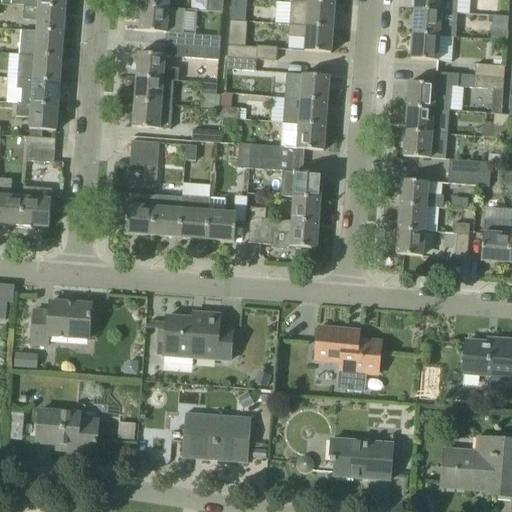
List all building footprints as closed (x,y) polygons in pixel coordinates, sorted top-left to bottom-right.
[(65,0),(13,0),(13,6),(23,7),(65,10),(65,0)] [(141,0),(141,8),(168,10),(168,9),(168,0),(141,0)] [(440,12),(440,13),(456,14),(457,0),(414,0),(414,10),(440,12)] [(222,13),(223,2),(207,1),(207,12),(222,13)] [(334,4),(291,1),(291,5),(289,25),(288,26),(332,29),(334,4)] [(36,33),(63,35),(65,10),(23,7),(22,21),(37,22),(36,32),(36,33)] [(168,10),(141,8),(136,8),(135,20),(140,21),(139,32),(182,35),(184,11),(168,9),(168,10)] [(229,22),(245,23),(246,10),(230,9),(229,22)] [(414,10),(412,34),(439,36),(438,37),(455,38),(456,26),(439,25),(440,13),(440,12),(414,10)] [(490,30),(490,41),(506,42),(507,18),(491,17),(490,30)] [(332,29),(288,26),(287,39),(305,40),(304,52),(330,54),(332,29)] [(20,31),(18,56),(61,59),(63,35),(36,33),(36,32),(20,31)] [(439,36),(412,34),(410,60),(437,62),(438,37),(439,36)] [(219,49),(219,48),(220,38),(191,36),(190,47),(219,49)] [(227,46),(226,58),(256,60),(275,62),(277,49),(257,47),(257,48),(227,46)] [(190,47),(190,59),(218,61),(219,49),(190,47)] [(136,79),(178,82),(179,70),(164,69),(165,56),(138,54),(136,79)] [(19,81),(32,82),(59,83),(61,59),(18,56),(18,58),(21,58),(19,81)] [(256,60),(226,58),(225,70),(255,73),(256,60)] [(475,65),(474,77),(503,79),(504,68),(475,65)] [(284,99),(327,103),(328,77),(302,75),(286,74),(284,99)] [(406,108),(433,110),(449,112),(450,100),(452,75),(435,74),(435,86),(408,83),(406,108)] [(501,115),(503,79),(474,77),(473,89),(492,90),(491,114),(493,114),(501,115)] [(136,79),(134,103),(171,107),(173,82),(178,83),(178,82),(136,79)] [(17,103),(17,104),(58,107),(59,83),(32,82),(19,81),(8,80),(6,103),(17,103)] [(217,85),(201,84),(200,95),(216,97),(217,85)] [(223,95),(221,97),(220,97),(218,98),(217,110),(223,110),(223,109),(231,109),(232,95),(223,95)] [(282,124),(325,127),(327,103),(284,99),(282,124)] [(169,131),(171,107),(134,103),(132,128),(169,131)] [(56,132),(58,107),(17,104),(16,118),(29,119),(29,131),(56,132)] [(406,108),(404,133),(431,135),(433,110),(406,108)] [(231,109),(223,109),(223,110),(222,119),(236,120),(237,120),(238,110),(231,109)] [(506,141),(508,120),(508,116),(501,116),(501,115),(493,114),(491,140),(506,141)] [(280,149),(297,150),(323,152),(325,127),(282,124),(280,149)] [(191,143),(220,145),(221,133),(192,131),(191,143)] [(446,136),(431,135),(404,133),(402,158),(445,161),(446,136)] [(27,138),(26,150),(54,152),(55,140),(27,138)] [(131,142),(130,154),(158,156),(159,144),(131,142)] [(237,169),(249,170),(250,159),(251,146),(239,145),(237,169)] [(184,162),(195,162),(196,147),(185,146),(184,162)] [(251,146),(250,159),(276,160),(277,148),(251,146)] [(26,150),(25,162),(53,164),(54,152),(26,150)] [(277,152),(278,172),(300,171),(299,151),(277,152)] [(144,167),(143,181),(156,182),(158,156),(130,154),(129,166),(144,167)] [(488,156),(487,163),(490,164),(502,165),(503,157),(488,156)] [(250,159),(249,170),(275,172),(276,160),(250,159)] [(449,161),(448,173),(476,175),(477,163),(449,161)] [(477,163),(476,175),(475,187),(488,188),(490,164),(487,163),(477,163)] [(280,198),(293,199),(293,198),(319,200),(321,175),(282,172),(280,198)] [(511,172),(504,172),(503,185),(511,185),(511,172)] [(447,185),(475,187),(476,175),(448,173),(447,185)] [(0,225),(20,227),(23,199),(10,198),(11,181),(0,180),(0,225)] [(441,184),(427,183),(401,181),(399,206),(425,208),(442,210),(443,197),(441,196),(441,184)] [(179,184),(179,196),(206,197),(206,185),(179,184)] [(24,189),(23,199),(20,227),(48,229),(50,201),(40,200),(41,190),(24,189)] [(124,235),(151,237),(154,197),(127,195),(127,200),(114,199),(112,222),(125,223),(124,235)] [(182,199),(154,197),(151,237),(179,239),(182,199)] [(291,222),(317,224),(319,200),(293,198),(293,199),(291,222)] [(179,239),(206,241),(208,213),(208,201),(182,199),(179,239)] [(208,213),(206,241),(233,243),(235,215),(233,215),(223,214),(224,202),(208,201),(208,213)] [(399,206),(397,230),(423,233),(425,208),(399,206)] [(249,219),(265,220),(266,210),(250,209),(249,219)] [(289,248),(302,248),(316,249),(317,224),(291,222),(265,220),(249,219),(248,244),(271,246),(272,234),(290,235),(289,248)] [(483,223),(482,234),(480,262),(507,264),(510,236),(511,225),(483,223)] [(453,235),(468,236),(469,225),(454,224),(453,235)] [(395,255),(402,256),(421,257),(423,233),(397,230),(395,255)] [(466,261),(468,241),(468,236),(453,235),(444,235),(443,248),(455,249),(454,260),(466,261)] [(0,319),(9,320),(10,285),(0,284),(0,319)] [(47,336),(87,339),(88,339),(91,306),(49,303),(48,317),(34,316),(34,311),(33,311),(31,345),(46,346),(47,336)] [(145,325),(145,330),(158,331),(156,356),(164,356),(164,364),(192,367),(192,358),(230,361),(232,330),(218,329),(219,316),(201,314),(200,320),(165,317),(165,327),(145,325)] [(380,343),(357,341),(349,340),(350,332),(318,329),(314,361),(339,363),(336,390),(364,393),(366,374),(377,375),(380,343)] [(494,345),(465,342),(462,375),(492,377),(491,380),(511,381),(511,341),(495,341),(494,345)] [(25,354),(14,354),(13,369),(24,369),(25,354)] [(67,452),(95,454),(97,422),(79,421),(79,415),(38,412),(36,444),(68,446),(67,452)] [(201,461),(247,465),(250,418),(184,414),(181,460),(201,461)] [(486,496),(511,498),(511,440),(476,438),(475,453),(443,450),(440,488),(486,493),(486,496)] [(334,462),(332,477),(389,481),(391,445),(329,441),(328,462),(334,462)]
